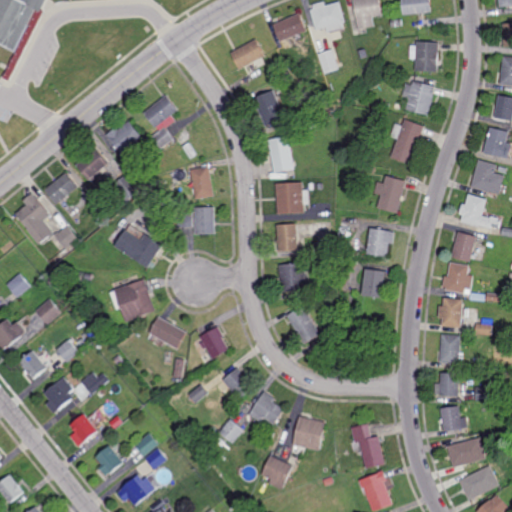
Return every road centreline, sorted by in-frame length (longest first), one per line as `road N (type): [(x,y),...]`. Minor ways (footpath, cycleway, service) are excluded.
road 1 (residential): [(470,0),(471,91),(417,282),(409,386),(417,453),(440,511)]
road 2 (residential): [(179,40),(238,135),(254,307),(275,355),(323,385),(409,386)]
road 3 (residential): [(0,185),(179,40),(245,0)]
road 4 (residential): [(0,397),(92,511)]
